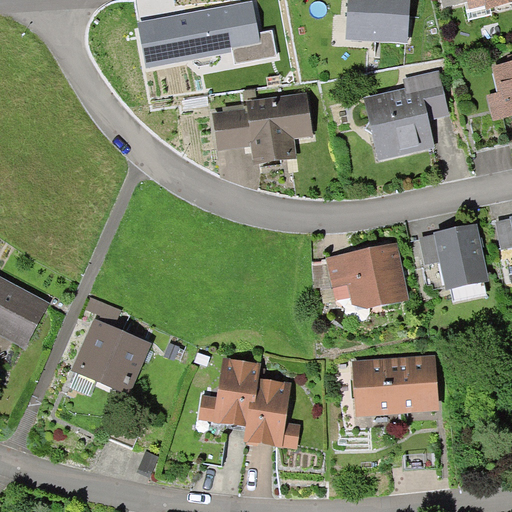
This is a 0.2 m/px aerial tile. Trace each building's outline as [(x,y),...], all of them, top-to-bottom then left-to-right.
[(348,0),(345,37),(407,42),(410,0),(348,0)] [(511,0),(466,0),(467,0),(469,8),(484,5),(485,9),(511,3),(511,0)] [(250,2),(141,25),(149,64),(258,41),(250,2)] [(511,59),(492,64),(498,90),(486,92),(492,120),(511,115),(511,59)] [(405,86),(364,96),(378,158),(434,145),(428,119),(449,113),(439,69),(403,77),(405,86)] [(246,100),(257,98),(255,89),(243,90),(244,100),(246,100)] [(257,98),(246,100),(247,106),(252,145),(254,162),(296,156),(293,136),(312,134),(306,92),(257,98)] [(252,145),(247,106),(212,111),(217,150),(252,145)] [(501,250),(511,247),(511,227),(510,219),(496,222),(501,250)] [(434,232),(434,234),(440,262),(446,290),(451,289),(484,282),(490,281),(478,222),(434,232)] [(425,265),(440,262),(434,234),(419,237),(425,265)] [(397,243),(325,257),(335,300),(351,297),(352,304),(367,308),(409,299),(397,243)] [(50,302),(0,275),(0,335),(25,349),(50,302)] [(487,294),(484,282),(451,289),(453,301),(487,294)] [(115,327),(122,310),(91,297),(85,309),(101,316),(99,320),(115,327)] [(94,318),(71,370),(77,372),(98,381),(129,395),(152,343),(115,327),(99,320),(94,318)] [(180,347),(169,343),(164,357),(175,360),(180,347)] [(436,355),(352,361),(356,416),(440,410),(436,355)] [(202,395),(199,419),(246,426),(250,400),(255,401),(259,378),(261,363),(223,357),(217,397),(202,395)] [(91,397),(98,381),(77,372),(70,387),(91,397)] [(292,382),(259,378),(255,401),(250,400),(246,426),(244,441),(297,449),(300,425),(286,422),(292,382)]
